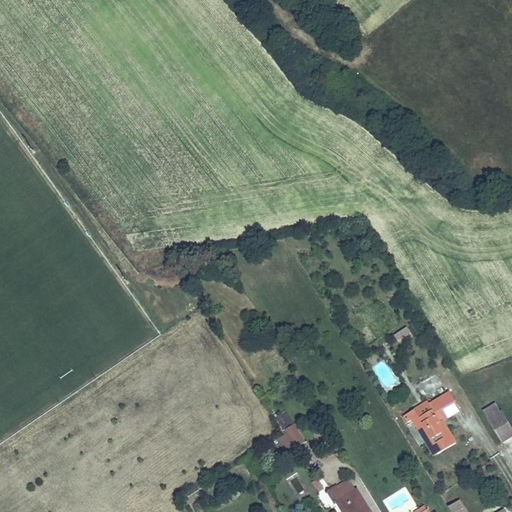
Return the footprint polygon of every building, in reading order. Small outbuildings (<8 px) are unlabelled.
[(407,329),(396,336),(401,344),(412,336),(407,329)] [(461,411),(449,392),(428,405),(432,411),(414,422),(425,440),(428,439),(437,454),(456,443),(445,425),(442,427),(440,423),(443,421),(461,411)] [(428,405),(427,403),(409,414),(412,419),(414,422),(432,411),(428,405)] [(496,404),(483,411),(502,442),(511,436),(511,428),(502,412),(501,413),(496,404)] [(285,430),(294,424),(286,412),(274,419),(284,435),(287,433),(285,430)] [(305,442),(294,424),(285,430),(287,433),(284,435),(293,450),(305,442)] [(284,435),(277,440),(286,455),(293,450),(284,435)] [(437,454),(428,439),(425,440),(434,456),(437,454)] [(300,475),(310,496),(324,490),(313,468),(300,475)] [(355,491),(348,480),(338,487),(345,498),(337,503),(343,511),(370,511),(369,511),(367,511),(366,511),(363,508),(366,506),(357,491),(355,491)] [(338,487),(337,485),(328,490),(327,493),(334,505),(337,503),(345,498),(338,487)] [(465,511),(459,502),(449,508),(450,511),(465,511)]
